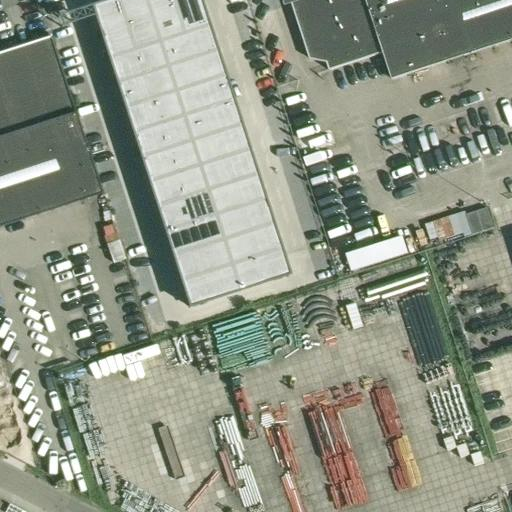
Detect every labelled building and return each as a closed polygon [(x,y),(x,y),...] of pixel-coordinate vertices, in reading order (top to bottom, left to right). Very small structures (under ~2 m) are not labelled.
[(116,0),(113,0),(91,7),(108,60),(134,52),(116,0)] [(144,0),(116,0),(134,52),(158,44),(144,0)] [(171,0),(144,0),(158,44),(183,36),(171,0)] [(199,0),(171,0),(183,36),(209,27),(199,0)] [(511,0),(292,0),(311,58),(327,62),(330,70),(371,57),(383,53),(393,79),(511,40),(511,0)] [(183,36),(158,44),(166,69),(217,52),(209,27),(183,36)] [(50,38),(0,53),(0,227),(101,195),(50,38)] [(134,52),(108,60),(116,85),(166,69),(158,44),(134,52)] [(217,52),(166,69),(174,93),(225,77),(217,52)] [(166,69),(116,85),(125,109),(174,93),(166,69)] [(225,77),(174,93),(182,118),(233,102),(225,77)] [(174,93),(125,109),(133,134),(182,118),(174,93)] [(233,102),(182,118),(190,143),(241,126),(233,102)] [(486,111),(473,114),(478,135),(490,132),(486,111)] [(182,118),(133,134),(141,159),(190,143),(182,118)] [(241,126),(190,143),(198,167),(249,151),(241,126)] [(309,147),(318,177),(338,171),(329,141),(309,147)] [(190,143),(141,159),(149,184),(198,167),(190,143)] [(249,151),(198,167),(206,192),(257,176),(249,151)] [(198,167),(149,184),(157,208),(206,192),(198,167)] [(257,176),(206,192),(214,217),(265,200),(257,176)] [(206,192),(157,208),(165,233),(214,217),(206,192)] [(265,200),(214,217),(222,242),(273,225),(265,200)] [(214,217),(165,233),(173,258),(222,242),(214,217)] [(439,231),(444,246),(467,238),(462,223),(439,231)] [(273,225),(222,242),(231,266),(281,250),(273,225)] [(113,242),(120,263),(132,260),(124,238),(113,242)] [(222,242),(173,258),(181,283),(231,266),(222,242)] [(281,250),(231,266),(239,292),(290,276),(281,250)] [(396,294),(424,284),(417,264),(389,273),(396,294)] [(231,266),(181,283),(189,309),(239,292),(231,266)] [(81,364),(128,351),(124,338),(77,351),(81,364)]
